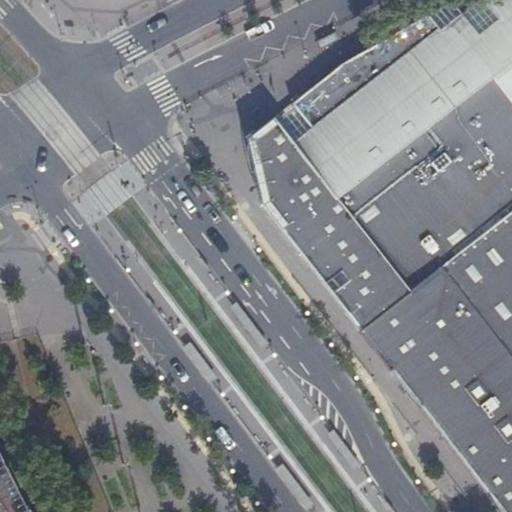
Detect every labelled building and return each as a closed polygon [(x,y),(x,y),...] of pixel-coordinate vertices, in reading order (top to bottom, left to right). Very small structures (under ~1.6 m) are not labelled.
[(240,135),(261,193),(500,511),(511,511),(511,0),(461,0),(398,22),(362,49),(352,52),(270,114),(267,115),(240,135)] [(209,144),(204,150),(210,155),(215,149),(209,144)] [(141,360),(145,356),(134,342),(130,346),(141,360)] [(192,426),(203,440),(208,436),(197,421),(192,426)] [(0,511),(27,511),(0,457),(0,511)]
